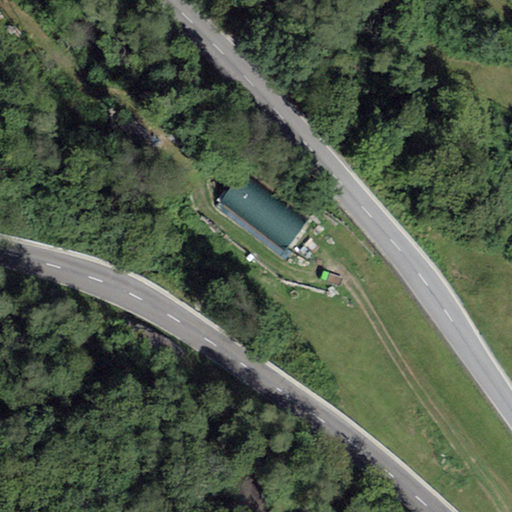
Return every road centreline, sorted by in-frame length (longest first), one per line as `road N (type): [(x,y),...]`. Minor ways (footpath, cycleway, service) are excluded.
road 1 (tertiary): [(511,410),(407,259),(178,0)]
road 2 (tertiary): [(0,256),(86,277),(160,309),(334,429),(425,511)]
